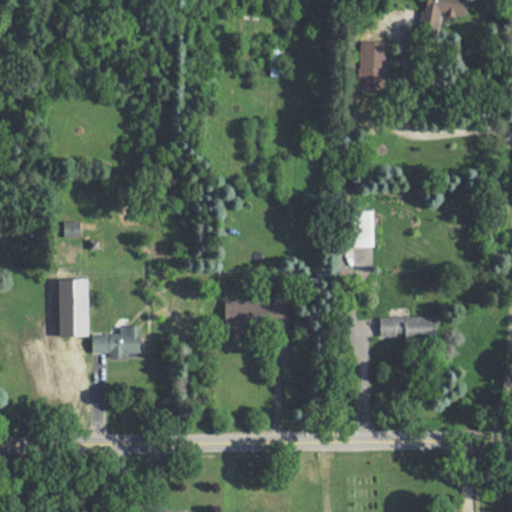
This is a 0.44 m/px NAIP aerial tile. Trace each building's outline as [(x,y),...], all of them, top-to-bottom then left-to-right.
[(425,0),(420,27),(442,32),(444,19),(466,24),(470,0),(425,0)] [(388,42),(359,41),(358,89),(387,90),(388,42)] [(374,211),(357,211),(357,246),(374,246),(374,211)] [(224,300),(224,327),(287,326),(287,300),(224,300)] [(379,317),(379,340),(439,340),(439,317),(379,317)] [(93,334),(93,353),(111,353),(111,355),(141,355),(140,325),(119,326),(119,333),(93,334)]
